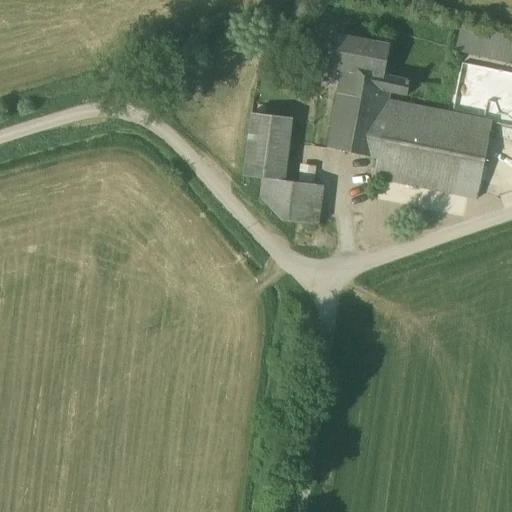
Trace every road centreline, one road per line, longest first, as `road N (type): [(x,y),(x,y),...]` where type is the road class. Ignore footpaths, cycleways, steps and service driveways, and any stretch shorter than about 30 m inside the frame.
road 1 (unclassified): [(0,133),(116,103),(155,115),(329,297)]
road 2 (unclassified): [(329,297),(329,361),(306,511)]
road 3 (unclassified): [(329,297),(342,268),(511,207)]
